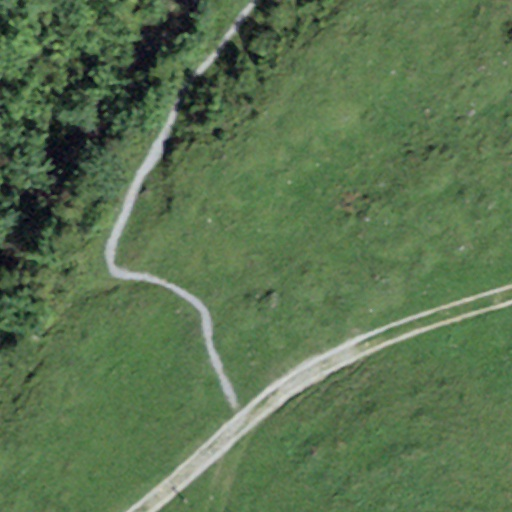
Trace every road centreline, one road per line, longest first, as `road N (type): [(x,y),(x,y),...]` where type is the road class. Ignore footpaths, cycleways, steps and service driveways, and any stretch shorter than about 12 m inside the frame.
road 1 (track): [(242,417),(309,368),(375,336),(511,292)]
road 2 (track): [(133,511),(242,417)]
